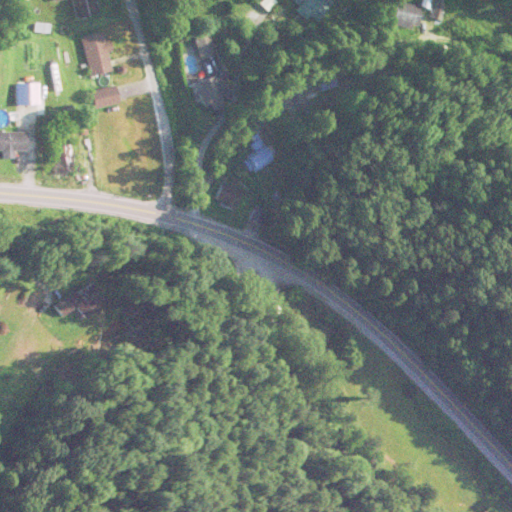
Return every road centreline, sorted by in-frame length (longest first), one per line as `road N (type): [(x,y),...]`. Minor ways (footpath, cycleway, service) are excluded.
road 1 (secondary): [(511,470),(431,382),(271,257),(195,223),(0,196)]
road 2 (residential): [(195,223),(199,146),(235,94),(337,49),(451,45),(511,66)]
road 3 (residential): [(164,218),(171,161),(130,0)]
